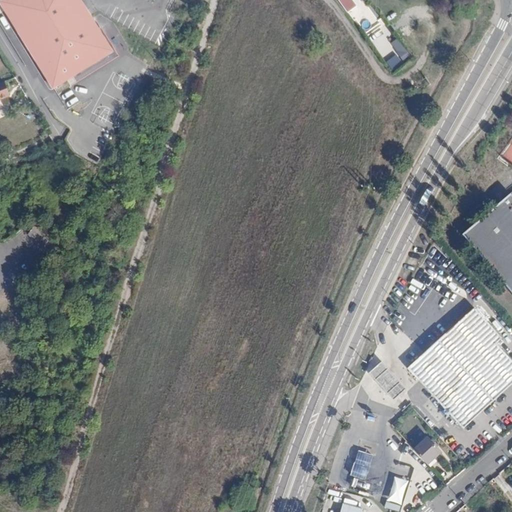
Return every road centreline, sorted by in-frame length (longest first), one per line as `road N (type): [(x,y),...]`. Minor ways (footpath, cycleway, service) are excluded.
road 1 (track): [(216,0),(62,511)]
road 2 (secondary): [(508,0),(321,383)]
road 3 (secondary): [(333,389),(455,142),(511,53)]
road 4 (track): [(326,0),(389,81),(406,80),(424,56),(429,23),(419,5)]
road 5 (secondary): [(321,383),(274,511)]
road 6 (secondary): [(288,511),(333,389)]
